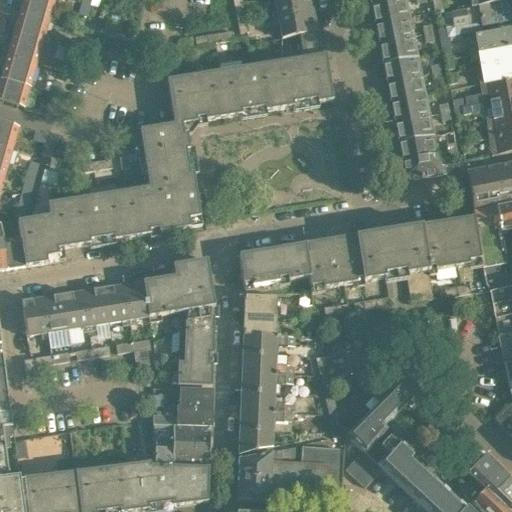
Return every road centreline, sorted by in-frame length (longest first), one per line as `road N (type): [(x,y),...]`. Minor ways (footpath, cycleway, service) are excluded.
road 1 (residential): [(219,243),(362,215),(331,0)]
road 2 (residential): [(0,111),(79,133),(104,88),(141,99),(180,0)]
road 3 (residential): [(224,511),(219,243)]
road 4 (residential): [(511,463),(458,412),(475,378),(451,345),(356,366)]
road 5 (residential): [(132,388),(17,407),(1,286)]
road 6 (residential): [(1,286),(219,243)]
